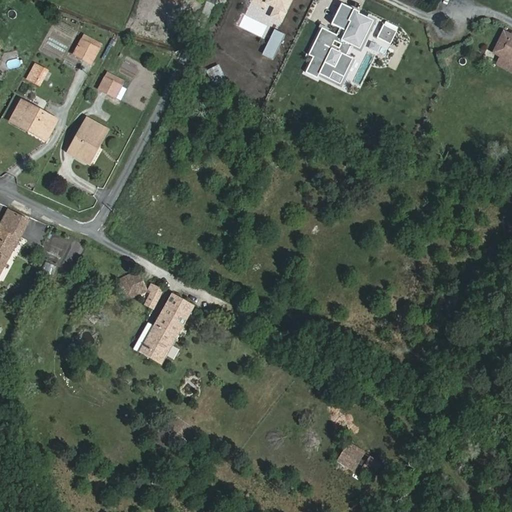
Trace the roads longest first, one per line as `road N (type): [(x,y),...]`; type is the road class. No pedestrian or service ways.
road 1 (residential): [(209,0),(93,227),(0,186)]
road 2 (track): [(242,304),(405,410),(488,511)]
